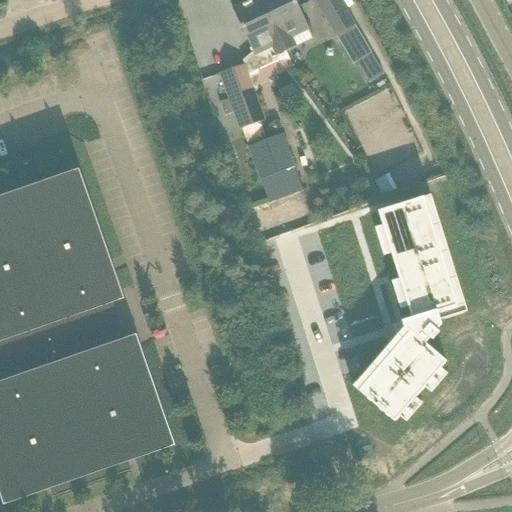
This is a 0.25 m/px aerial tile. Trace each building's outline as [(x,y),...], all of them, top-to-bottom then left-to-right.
[(286,52),(261,0),(251,0),(232,9),(254,56),(272,48),(276,56),(286,52)] [(294,0),(261,0),(286,52),(295,47),(291,38),(309,30),(294,0)] [(371,53),(339,0),(313,0),(352,64),(371,53)] [(244,65),(219,74),(229,100),(220,103),(225,116),(234,113),(240,130),(241,129),(248,148),(266,141),(259,123),(264,121),(244,65)] [(266,141),(248,148),(268,203),(302,190),(282,135),(266,141)] [(0,494),(1,498),(47,482),(53,498),(131,470),(126,455),(171,439),(139,346),(128,349),(109,295),(120,291),(82,182),(48,194),(43,179),(0,194),(0,494)] [(358,392),(394,423),(400,417),(416,398),(425,388),(441,369),(446,363),(425,345),(426,343),(430,339),(432,341),(439,334),(436,331),(441,326),(440,321),(440,320),(439,317),(438,314),(451,310),(458,308),(455,301),(424,202),(424,199),(423,198),(405,204),(404,204),(396,207),(378,212),(378,213),(382,227),(391,254),(399,280),(407,308),(411,319),(403,322),(405,331),(408,333),(359,391),(358,392)]
